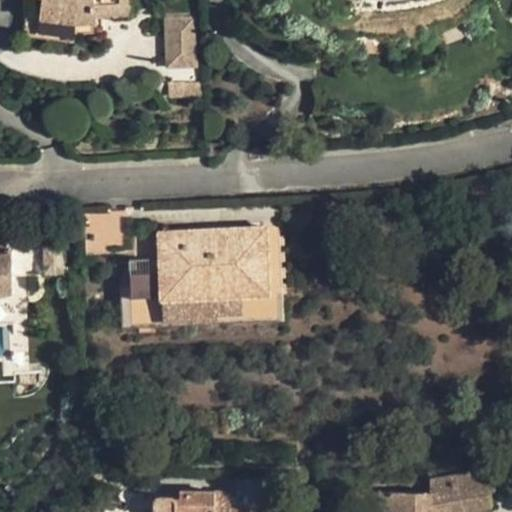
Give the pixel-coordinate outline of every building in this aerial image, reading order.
[(23,0),(24,23),(22,35),(74,42),(75,35),(104,33),(102,15),(134,14),(132,0),(23,0)] [(197,67),(195,17),(165,18),(166,68),(197,67)] [(207,97),(206,82),(188,83),(188,98),(207,97)] [(268,227),(159,232),(160,257),(161,284),(131,286),(119,286),(121,329),(164,328),(164,323),(162,299),(217,297),(243,296),(271,294),(268,227)] [(0,284),(13,281),(12,251),(5,253),(3,243),(0,241),(0,284)] [(130,259),(131,286),(161,284),(160,257),(130,259)] [(13,281),(0,284),(0,297),(13,294),(13,281)] [(243,296),(217,297),(218,314),(244,313),(243,296)] [(217,297),(162,299),(164,323),(218,321),(218,314),(217,297)] [(511,464),(498,467),(503,495),(511,493),(511,464)] [(462,511),(492,507),(489,492),(496,490),(492,469),(428,480),(431,492),(382,492),(382,511),(369,511),(462,511)] [(251,511),(251,508),(238,507),(238,492),(180,490),(180,498),(158,497),(156,500),(155,511),(251,511)]
